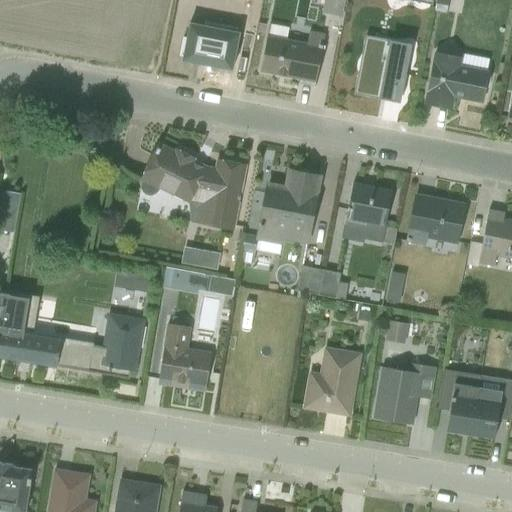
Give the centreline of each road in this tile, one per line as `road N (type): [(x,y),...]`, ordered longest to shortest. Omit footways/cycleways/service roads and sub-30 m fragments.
road 1 (residential): [(511,171),(31,76),(0,78)]
road 2 (residential): [(511,488),(0,400)]
